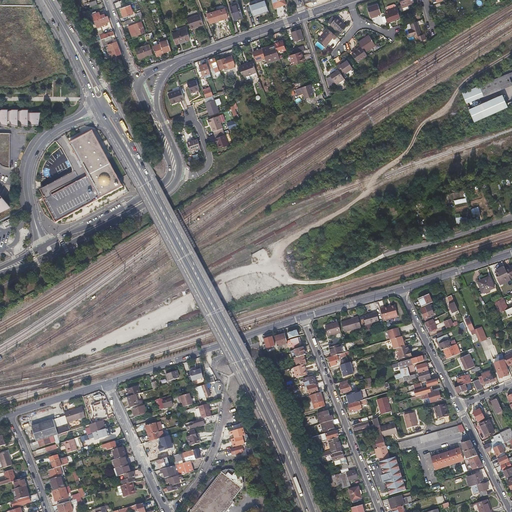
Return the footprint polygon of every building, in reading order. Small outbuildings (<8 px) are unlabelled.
[(263,0),(250,5),(252,11),(254,16),(259,15),(259,13),(268,10),(264,0),(263,0)] [(271,0),(274,9),(286,5),(284,0),(271,0)] [(234,21),(239,19),(238,18),(242,16),(238,4),(229,7),(234,21)] [(374,17),(374,16),(374,15),(378,14),(380,13),(377,4),(367,8),(371,18),(374,17)] [(395,18),(397,17),(399,17),(396,7),(395,5),(393,4),(387,7),(387,8),(387,10),(388,13),(384,14),(387,23),(395,20),(395,18)] [(120,9),(123,18),(132,15),(129,5),(120,9)] [(227,18),(224,9),(216,12),(219,21),(227,18)] [(219,21),(216,12),(207,15),(210,24),(219,21)] [(94,21),(105,17),(104,14),(100,16),(99,13),(91,15),(94,21)] [(190,30),(203,26),(199,16),(187,20),(190,30)] [(94,21),(96,27),(109,22),(107,17),(94,21)] [(341,21),(338,19),(336,17),(330,24),(339,33),(345,26),(340,21),(341,21)] [(421,34),(416,20),(409,23),(411,29),(408,30),(410,36),(413,35),(414,36),(416,36),(418,41),(425,38),(424,33),(421,34)] [(137,36),(144,33),(140,22),(133,25),(137,36)] [(318,39),(322,43),(326,46),(333,38),(335,39),(337,37),(327,28),(318,39)] [(303,37),(301,33),(300,29),(292,32),(295,40),(303,37)] [(176,45),(189,40),(186,30),(172,35),(176,45)] [(101,41),(104,39),(114,36),(113,32),(99,37),(101,41)] [(361,47),(365,52),(375,45),(368,35),(358,42),(360,46),(361,47)] [(159,43),(160,45),(163,53),(166,52),(170,51),(167,40),(159,43)] [(275,44),(278,52),(286,49),(282,40),(274,42),(275,44)] [(121,55),(116,42),(107,45),(112,58),(121,55)] [(269,62),(274,60),(280,58),(278,52),(275,44),(263,48),(269,62)] [(139,59),(152,54),(149,45),(136,50),(139,59)] [(163,53),(160,45),(152,47),(156,57),(163,55),(163,53)] [(360,46),(351,52),(352,54),(357,51),(357,50),(361,47),(360,46)] [(352,54),(355,58),(357,62),(367,56),(365,52),(361,47),(357,50),(357,51),(352,54)] [(263,48),(258,50),(254,51),(257,60),(266,57),(263,48)] [(301,51),(294,53),(292,54),(295,64),(304,61),(301,51)] [(230,69),(233,67),(236,66),(232,56),(218,61),(221,69),(229,66),(230,69)] [(209,60),(211,64),(212,67),(214,67),(218,77),(222,76),(215,57),(209,60)] [(339,71),(341,74),(344,72),(345,74),(353,69),(347,61),(343,63),(340,65),(339,64),(336,67),(339,71)] [(250,64),(249,62),(242,65),(246,76),(257,72),(254,62),(250,64)] [(210,73),(209,68),(207,63),(200,66),(203,75),(210,73)] [(345,80),(343,77),(341,74),(339,71),(335,73),(334,72),(330,75),(337,85),(345,80)] [(511,73),(464,93),(468,104),(511,86),(511,73)] [(332,86),(336,84),(331,76),(327,78),(332,86)] [(196,80),(188,83),(191,93),(197,91),(197,89),(199,88),(196,80)] [(316,95),(313,89),(311,83),(302,86),(306,98),(316,95)] [(210,88),(203,91),(206,98),(213,96),(210,88)] [(186,101),(184,96),(182,90),(169,95),(173,105),(186,101)] [(510,109),(504,96),(471,110),(477,122),(510,109)] [(220,112),(218,106),(216,100),(206,103),(211,115),(220,112)] [(28,110),(0,109),(0,120),(2,120),(2,126),(7,127),(7,120),(12,120),(12,125),(17,127),(17,120),(22,120),(22,125),(27,127),(27,121),(32,121),(32,125),(38,125),(41,113),(28,113),(28,110)] [(210,124),(211,124),(214,131),(223,128),(219,116),(209,119),(210,124)] [(46,198),(58,220),(121,188),(120,186),(124,184),(96,130),(74,142),(72,138),(66,141),(70,150),(76,147),(91,175),(52,195),(49,197),(46,198)] [(5,167),(10,168),(10,133),(0,133),(0,163),(1,165),(3,166),(5,167)] [(218,143),(219,145),(220,148),(229,144),(226,134),(215,138),(217,142),(218,141),(218,143)] [(201,148),(199,143),(198,139),(188,142),(191,151),(201,148)] [(0,208),(9,204),(1,196),(0,194),(0,208)] [(473,218),(481,217),(479,207),(471,208),(473,218)] [(456,216),(457,223),(470,221),(469,213),(463,214),(464,215),(456,216)] [(253,260),(256,259),(257,260),(261,259),(260,255),(266,252),(265,249),(251,253),(253,260)] [(497,274),(496,274),(495,275),(500,285),(510,280),(510,279),(505,269),(503,266),(495,270),(497,274)] [(483,294),(488,291),(494,288),(489,277),(477,283),(483,294)] [(432,303),(430,298),(428,294),(418,299),(422,307),(432,303)] [(454,303),(451,304),(449,305),(452,314),(458,311),(454,303)] [(388,306),(380,309),(383,320),(397,316),(395,305),(388,307),(388,306)] [(428,306),(424,308),(420,310),(425,320),(427,319),(430,318),(429,317),(433,316),(428,306)] [(376,312),(363,316),(365,324),(378,321),(376,312)] [(358,317),(350,319),(342,321),(344,332),(361,328),(358,317)] [(469,318),(466,319),(465,320),(470,331),(474,329),(469,318)] [(430,332),(433,330),(436,328),(432,320),(431,320),(428,321),(425,323),(427,328),(428,328),(430,332)] [(341,332),(339,327),(338,321),(325,325),(328,335),(341,332)] [(397,327),(387,330),(390,340),(390,339),(396,338),(400,337),(397,327)] [(442,351),(443,350),(451,347),(448,342),(450,341),(447,335),(445,336),(442,332),(436,334),(438,339),(437,340),(442,351)] [(404,346),(401,336),(400,337),(396,338),(390,339),(393,349),(396,348),(404,346)] [(265,343),(266,348),(274,345),(272,337),(264,339),(265,343)] [(297,338),(292,339),(290,340),(292,347),(299,345),(297,338)] [(332,357),(342,354),(339,344),(329,347),(332,357)] [(404,346),(396,348),(399,359),(411,355),(410,351),(409,351),(407,345),(404,346)] [(451,347),(443,350),(447,359),(458,355),(454,345),(451,347)] [(296,357),(303,355),(305,354),(302,347),(293,349),(296,357)] [(511,352),(503,357),(507,367),(511,364),(511,352)] [(332,357),(330,357),(328,358),(331,366),(336,365),(335,361),(338,360),(338,358),(346,356),(345,353),(342,354),(332,357)] [(306,364),(304,359),(303,355),(296,357),(294,358),(296,366),(306,364)] [(412,364),(418,362),(423,361),(422,355),(398,362),(399,366),(412,362),(412,364)] [(466,370),(470,368),(474,366),(469,355),(460,359),(466,370)] [(494,363),(500,378),(509,375),(507,369),(508,369),(502,355),(499,357),(499,359),(500,361),(494,363)] [(350,362),(339,365),(341,370),(342,372),(343,377),(354,374),(350,362)] [(418,372),(428,370),(426,363),(417,366),(418,372)] [(303,365),(292,368),(295,378),(306,375),(303,365)] [(402,377),(409,375),(406,368),(400,370),(402,377)] [(200,369),(189,372),(192,381),(203,378),(200,369)] [(166,374),(167,377),(169,380),(179,377),(177,370),(166,374)] [(421,381),(426,379),(430,378),(428,370),(418,372),(421,381)] [(482,386),(487,383),(493,380),(491,375),(489,375),(487,371),(481,374),(482,377),(478,379),(479,380),(482,386)] [(416,378),(415,376),(415,374),(409,375),(402,377),(400,378),(401,382),(416,378)] [(459,386),(468,383),(471,383),(468,375),(458,378),(459,381),(458,382),(459,386)] [(306,386),(315,383),(314,378),(312,379),(312,376),(303,379),(305,386),(306,386)] [(342,394),(346,392),(351,391),(350,386),(366,382),(366,379),(348,384),(347,380),(340,382),(341,386),(339,386),(342,394)] [(482,386),(479,380),(474,381),(478,391),(483,389),(482,386)] [(414,391),(423,388),(422,385),(421,386),(420,382),(412,385),(414,391)] [(317,392),(315,385),(315,383),(306,386),(309,394),(317,392)] [(457,394),(461,392),(465,391),(465,392),(471,391),(468,383),(459,386),(455,388),(457,394)] [(201,406),(206,404),(204,397),(209,395),(206,384),(196,387),(201,406)] [(130,396),(136,394),(141,393),(138,385),(128,389),(130,396)] [(415,393),(416,397),(417,396),(428,393),(430,392),(428,386),(427,387),(423,388),(424,390),(415,393)] [(201,406),(196,387),(176,393),(178,400),(188,397),(192,409),(198,407),(201,406)] [(362,400),(361,395),(359,390),(346,394),(349,404),(360,401),(362,400)] [(438,391),(433,392),(428,394),(428,393),(417,396),(417,398),(421,397),(422,400),(429,397),(430,402),(441,399),(438,391)] [(324,406),(320,392),(310,395),(308,396),(308,397),(311,397),(314,409),(324,406)] [(140,404),(138,399),(136,394),(130,396),(127,397),(130,407),(140,404)] [(379,407),(380,410),(381,414),(391,411),(387,397),(378,399),(381,406),(379,407)] [(499,405),(498,401),(496,397),(492,399),(493,400),(491,401),(497,414),(502,411),(499,405)] [(162,402),(163,405),(164,408),(173,406),(171,399),(162,402)] [(360,401),(349,404),(348,405),(350,412),(362,409),(361,405),(360,401)] [(308,405),(307,402),(295,405),(301,418),(304,417),(299,408),(308,405)] [(91,406),(96,423),(104,420),(105,420),(102,412),(101,408),(103,407),(102,403),(91,406)] [(208,403),(206,404),(201,406),(198,407),(201,420),(202,419),(211,417),(208,403)] [(438,418),(443,417),(448,416),(445,404),(434,407),(438,418)] [(146,413),(145,410),(144,406),(132,410),(134,417),(146,413)] [(64,413),(65,417),(67,424),(85,418),(82,407),(64,413)] [(481,408),(473,412),(478,422),(486,418),(481,408)] [(333,420),(332,417),(331,414),(330,415),(329,410),(317,413),(320,424),(332,420),(333,420)] [(418,426),(416,419),(414,412),(405,415),(408,428),(418,426)] [(65,417),(32,427),(36,442),(38,441),(48,438),(58,435),(56,428),(68,424),(67,424),(65,417)] [(204,426),(202,419),(201,420),(185,424),(187,431),(204,426)] [(372,428),(380,426),(377,419),(371,420),(373,425),(371,426),(372,428)] [(93,433),(96,432),(106,429),(104,420),(96,423),(90,425),(93,433)] [(334,428),(332,420),(320,424),(323,432),(328,431),(328,429),(334,428)] [(370,426),(369,424),(368,421),(353,425),(355,430),(370,426)] [(486,437),(490,435),(494,433),(488,421),(480,425),(486,437)] [(157,432),(160,431),(163,431),(160,422),(145,426),(148,435),(157,432)] [(395,422),(380,426),(383,437),(398,432),(395,422)] [(70,431),(68,424),(56,428),(58,435),(70,431)] [(458,425),(428,434),(397,443),(399,449),(460,431),(458,425)] [(383,437),(380,426),(372,428),(376,443),(378,448),(386,446),(383,437)] [(106,429),(96,432),(99,439),(111,435),(108,428),(106,429)] [(233,431),(235,438),(239,436),(247,434),(245,430),(243,431),(242,428),(233,431)] [(510,441),(511,439),(511,431),(511,429),(500,434),(504,443),(510,441)] [(190,441),(197,439),(194,430),(189,431),(190,436),(186,437),(188,442),(190,441)] [(328,440),(337,438),(338,437),(336,430),(320,435),(322,442),(328,440)] [(157,432),(148,435),(150,441),(159,439),(157,432)] [(245,443),(244,442),(244,440),(246,439),(246,437),(248,436),(247,434),(239,436),(235,438),(232,438),(235,446),(238,445),(238,446),(241,445),(245,443)] [(493,448),(501,445),(504,443),(500,434),(493,437),(496,442),(489,445),(492,449),(493,448)] [(245,443),(241,445),(242,446),(250,444),(248,436),(246,437),(246,439),(244,440),(244,442),(245,443)] [(48,438),(38,441),(40,447),(50,444),(48,438)] [(341,451),(337,438),(328,440),(331,449),(316,454),(318,458),(331,454),(341,451)] [(73,439),(64,442),(66,448),(66,449),(67,453),(77,450),(73,439)] [(152,442),(154,451),(159,450),(158,445),(161,444),(160,440),(152,442)] [(461,443),(464,451),(467,459),(467,458),(473,469),(482,466),(469,440),(461,443)] [(505,453),(501,445),(493,448),(497,456),(505,453)] [(113,450),(116,459),(126,456),(123,446),(113,450)] [(230,449),(231,452),(232,454),(236,453),(236,455),(238,454),(238,453),(243,451),(242,446),(230,449)] [(390,458),(386,446),(378,448),(375,449),(376,453),(378,452),(379,457),(380,461),(390,458)] [(459,448),(445,453),(431,458),(429,453),(423,455),(433,482),(439,480),(435,470),(463,460),(459,448)] [(181,454),(184,463),(185,463),(184,458),(194,455),(195,459),(200,457),(197,449),(181,454)] [(337,460),(344,458),(342,451),(341,451),(331,454),(333,461),(337,460)] [(12,466),(10,459),(8,453),(0,455),(0,462),(2,469),(12,466)] [(176,465),(184,463),(181,454),(174,456),(176,465)] [(53,469),(59,467),(62,466),(58,455),(49,457),(53,469)] [(117,468),(129,464),(126,456),(116,459),(114,460),(117,468)] [(511,465),(511,466),(510,464),(509,462),(511,460),(511,458),(508,460),(506,456),(498,460),(506,477),(511,474),(511,465)] [(159,468),(163,467),(167,466),(167,464),(168,464),(167,458),(157,460),(159,468)] [(344,458),(337,460),(338,465),(341,464),(343,471),(348,470),(344,458)] [(177,467),(179,476),(181,475),(193,472),(191,464),(194,464),(193,461),(185,463),(184,463),(176,465),(177,467)] [(123,475),(132,472),(129,464),(117,468),(114,469),(116,477),(118,476),(121,475),(123,475)] [(162,473),(163,473),(164,478),(175,475),(173,466),(161,470),(162,473)] [(222,511),(223,511),(224,511),(225,511),(234,501),(232,500),(241,487),(243,485),(244,485),(244,482),(245,481),(245,480),(244,477),(244,475),(243,473),(242,472),(241,470),(239,468),(237,468),(233,466),(232,466),(229,466),(228,467),(226,467),(223,469),(222,470),(221,471),(220,471),(189,511),(222,511)] [(51,479),(61,477),(62,476),(59,467),(53,469),(49,471),(51,479)] [(338,475),(341,474),(340,469),(333,471),(336,481),(339,480),(338,475)] [(354,470),(346,472),(341,474),(338,475),(339,480),(342,489),(350,486),(348,481),(357,478),(354,470)] [(0,485),(13,482),(14,481),(11,471),(3,474),(5,479),(0,480),(0,485)] [(132,472),(123,475),(124,477),(125,477),(125,480),(120,481),(122,486),(122,485),(131,483),(133,482),(132,479),(134,478),(132,472)] [(471,476),(471,478),(472,480),(467,481),(469,486),(476,484),(482,482),(480,473),(471,476)] [(181,475),(179,476),(165,479),(166,483),(170,482),(171,486),(179,484),(181,483),(180,480),(182,479),(181,475)] [(64,488),(61,477),(51,479),(50,480),(54,491),(64,488)] [(23,479),(14,481),(13,482),(15,489),(25,486),(23,479)] [(482,482),(476,484),(481,496),(487,494),(485,489),(488,489),(485,481),(482,482)] [(133,489),(131,483),(122,485),(125,494),(125,496),(137,492),(136,488),(133,489)] [(28,497),(25,486),(15,489),(12,490),(15,501),(28,497)] [(358,487),(353,488),(349,490),(352,501),(361,498),(358,487)] [(64,488),(54,491),(52,492),(55,501),(68,498),(64,488)] [(392,509),(403,506),(404,506),(402,498),(401,495),(389,499),(392,509)] [(30,502),(28,497),(15,501),(7,504),(8,507),(12,505),(13,508),(30,502)] [(480,511),(491,511),(487,500),(477,504),(480,511)] [(56,506),(58,511),(72,511),(69,502),(56,506)] [(125,511),(126,511),(137,509),(137,511),(144,511),(142,503),(124,509),(125,511)]
